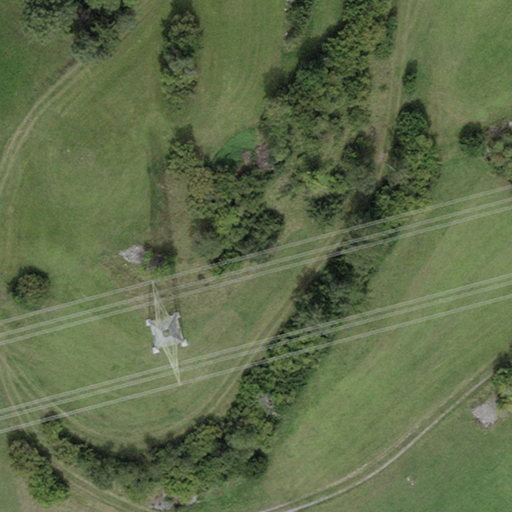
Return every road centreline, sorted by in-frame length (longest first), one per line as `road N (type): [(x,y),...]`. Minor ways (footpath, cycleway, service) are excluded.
road 1 (track): [(0,341),(35,404),(109,448),(169,444),(205,422),(385,182),(410,0)]
road 2 (track): [(161,0),(41,123),(0,210)]
road 3 (track): [(511,368),(382,476),(308,511)]
road 4 (track): [(0,362),(23,443),(70,486),(119,511)]
